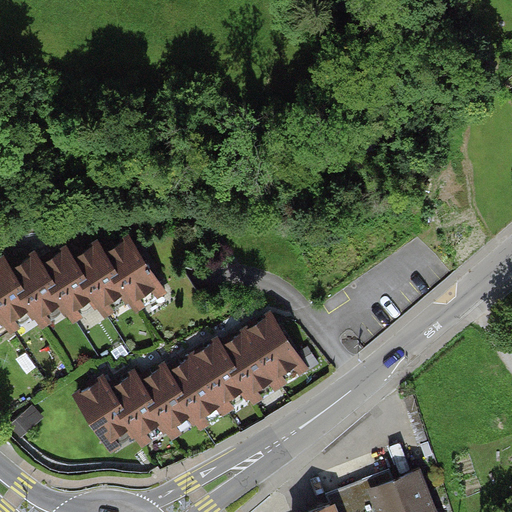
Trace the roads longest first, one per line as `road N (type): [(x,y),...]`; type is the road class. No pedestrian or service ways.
road 1 (residential): [(511,256),(284,440)]
road 2 (residential): [(284,440),(255,446),(132,508)]
